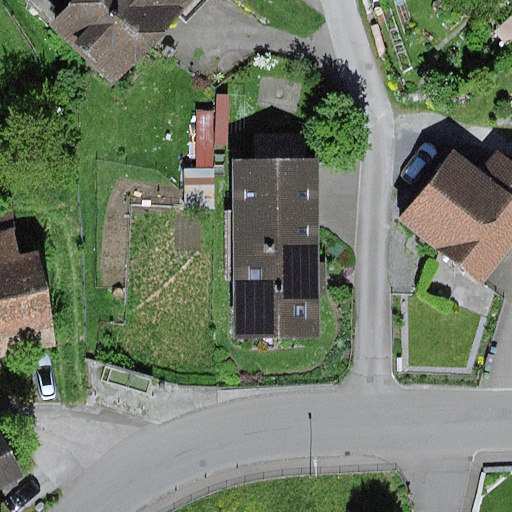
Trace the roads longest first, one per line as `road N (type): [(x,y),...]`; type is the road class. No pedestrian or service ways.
road 1 (track): [(378,418),(372,101),(341,0)]
road 2 (tertiary): [(452,420),(306,422),(224,438),(148,466),(85,511)]
